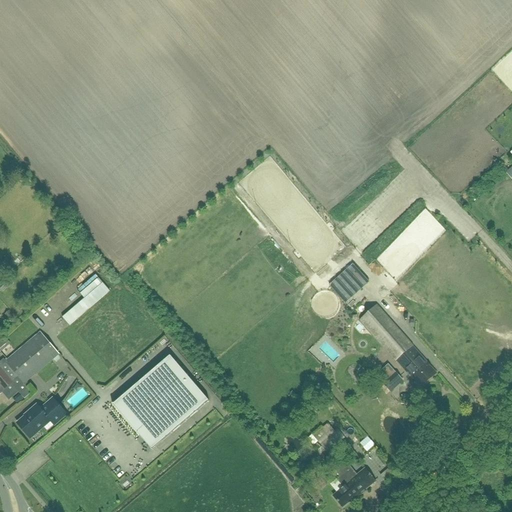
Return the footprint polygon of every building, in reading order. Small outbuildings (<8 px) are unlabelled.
[(103,283),(62,318),(69,326),(110,291),(103,283)] [(109,369),(122,370),(157,341),(115,291),(73,327),(109,369)] [(376,306),(360,321),(419,388),(436,374),(376,306)] [(4,314),(10,322),(15,318),(9,310),(4,314)] [(2,392),(11,384),(24,398),(31,392),(24,384),(59,354),(41,333),(6,362),(4,360),(0,363),(0,394),(2,393),(2,392)] [(0,340),(0,351),(1,352),(10,344),(4,337),(0,340)] [(114,403),(112,405),(113,405),(115,407),(114,407),(139,436),(141,434),(156,447),(161,442),(209,402),(170,356),(114,404),(114,403)] [(390,393),(403,382),(394,372),(381,383),(390,393)] [(81,385),(67,398),(75,407),(90,393),(81,385)] [(54,427),(67,415),(53,399),(41,410),(37,406),(30,412),(31,413),(18,424),(30,437),(49,421),(54,427)] [(334,462),(344,454),(337,445),(327,453),(334,462)] [(365,490),(375,482),(365,469),(357,475),(345,460),(335,468),(341,475),(343,473),(344,475),(361,496),(367,491),(365,490)] [(342,508),(354,498),(356,501),(361,496),(344,475),(337,480),(343,488),(333,497),(342,508)] [(153,487),(143,495),(151,504),(161,496),(153,487)]
